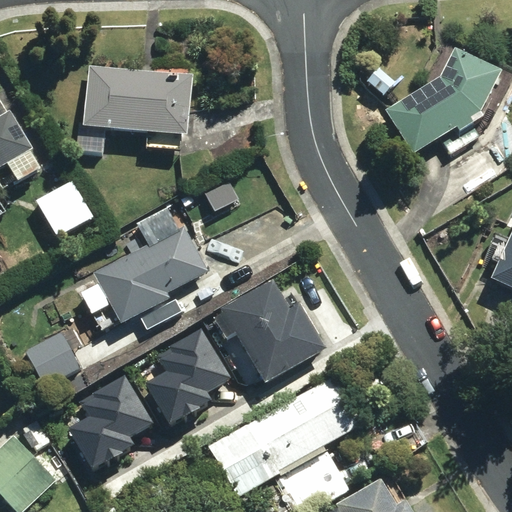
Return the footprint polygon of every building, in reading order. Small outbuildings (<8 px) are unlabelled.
[(381,115),(409,157),(438,138),(450,156),(484,133),(471,115),(481,109),(502,68),(455,45),(438,77),(381,115)] [(76,149),(104,151),(106,126),(188,133),(193,72),(89,64),(84,121),(78,120),(76,149)] [(0,165),(32,147),(10,109),(0,113),(0,165)] [(38,199),(58,235),(92,217),(73,181),(38,199)] [(231,188),(201,201),(210,220),(239,207),(231,188)] [(110,303),(120,323),(170,296),(167,291),(207,270),(183,226),(95,272),(100,282),(81,292),(92,313),(110,303)] [(511,232),(493,276),(511,284),(511,232)] [(236,331),(266,381),(327,346),(300,299),(289,305),(274,278),(222,308),(225,313),(205,325),(216,343),(236,331)] [(26,350),(46,386),(81,367),(61,331),(26,350)] [(192,409),(205,433),(260,401),(244,372),(220,386),(214,374),(204,380),(214,396),(192,409)] [(209,445),(238,496),(280,472),(279,470),(363,422),(334,374),(209,445)] [(9,422),(25,437),(37,426),(20,411),(9,422)] [(0,446),(0,493),(16,511),(19,511),(56,479),(14,433),(0,446)] [(125,472),(113,457),(88,475),(100,491),(125,472)] [(145,493),(155,511),(188,511),(201,505),(182,472),(145,493)] [(414,511),(406,497),(396,502),(381,477),(336,503),(341,511),(414,511)]
